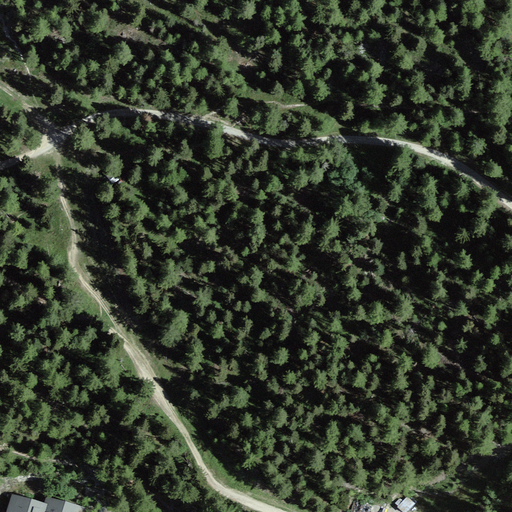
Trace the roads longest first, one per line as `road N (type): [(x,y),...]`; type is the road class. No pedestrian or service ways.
road 1 (track): [(511,205),(465,169),(358,137),(246,138),(152,112),(117,113),(52,145)]
road 2 (track): [(273,511),(214,479),(111,324)]
road 3 (track): [(111,324),(56,311),(0,272)]
